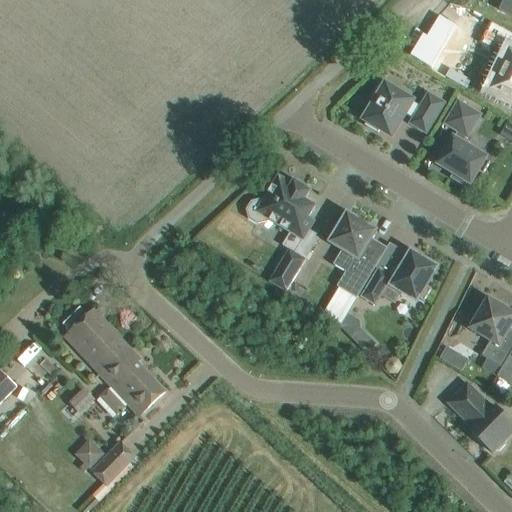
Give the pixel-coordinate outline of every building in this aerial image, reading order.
[(511,0),(504,0),(499,11),(511,17),(511,0)] [(511,34),(492,23),(481,44),(498,52),(491,65),(501,70),(490,92),(511,102),(511,34)] [(411,124),(426,134),(444,104),(429,95),(422,107),(414,103),(415,102),(386,84),(384,88),(379,85),(371,98),(376,101),(364,121),(367,123),(365,126),(378,134),(380,131),(392,138),(406,115),(414,120),(411,124)] [(487,160),(488,158),(462,143),(466,137),(468,138),(481,116),(459,102),(445,125),(459,133),(455,139),(454,138),(438,166),(454,175),(452,179),(465,187),(467,183),(471,186),(479,173),(483,175),(491,163),(487,160)] [(511,124),(509,123),(501,136),(511,142),(511,124)] [(286,293),(306,260),(296,253),(314,223),(308,219),(315,207),(304,201),(310,192),(295,182),(292,186),(279,177),(263,203),(261,201),(253,204),(248,211),(250,219),(258,224),(266,222),(268,219),(290,232),(289,234),(290,234),(283,246),(289,250),(269,283),(286,293)] [(357,299),(376,268),(361,259),(377,232),(348,214),(330,244),(342,251),(334,265),(346,273),(337,287),(357,299)] [(438,268),(412,253),(393,284),(390,282),(392,278),(379,270),(363,298),(375,305),(381,296),(395,304),(402,293),(417,303),(420,299),(424,302),(431,289),(427,287),(438,268)] [(502,369),(511,352),(511,341),(506,337),(511,327),(511,313),(488,299),(482,310),(478,309),(475,310),(474,313),(474,316),(476,319),(470,330),(490,342),(482,357),(488,360),(502,369)] [(65,337),(100,375),(129,348),(94,310),(65,337)] [(129,348),(100,375),(139,417),(165,393),(137,363),(140,360),(129,348)] [(446,348),(440,359),(451,366),(458,354),(446,348)] [(24,350),(9,366),(17,373),(32,357),(24,350)] [(511,385),(511,352),(502,369),(497,378),(511,387),(511,385)] [(488,360),(482,369),(497,378),(502,369),(488,360)] [(0,404),(16,388),(0,372),(0,404)] [(471,433),(493,454),(511,434),(511,422),(497,407),(494,410),(468,384),(448,404),(470,426),(472,424),(476,428),(471,433)] [(72,422),(95,401),(84,390),(61,410),(72,422)] [(135,458),(122,445),(121,444),(93,473),(107,487),(135,458)]
